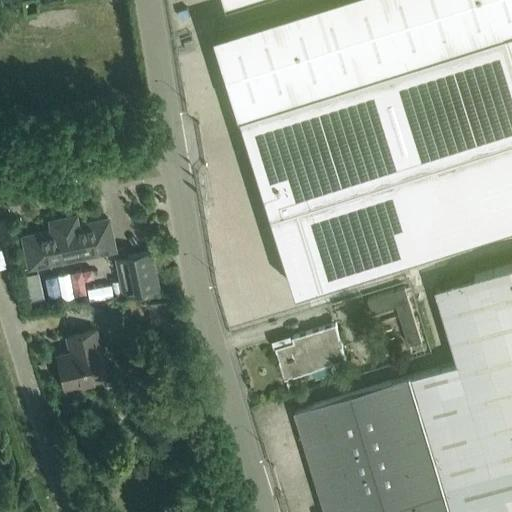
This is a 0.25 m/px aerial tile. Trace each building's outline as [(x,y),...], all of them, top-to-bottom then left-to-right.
[(511,0),(312,0),(215,30),(240,112),(241,111),(296,288),(511,220),(511,0)] [(28,266),(114,248),(108,217),(87,221),(87,222),(79,224),(79,223),(77,223),(75,214),(49,219),(51,229),(22,235),(28,266)] [(118,266),(123,294),(157,287),(149,250),(126,254),(128,264),(118,266)] [(457,357),(408,373),(450,511),(511,511),(511,262),(473,274),(476,283),(438,292),(457,357)] [(396,304),(408,343),(421,339),(405,285),(367,297),(372,311),(396,304)] [(335,321),(293,334),(292,334),(293,339),(275,344),(284,376),(346,358),(335,321)] [(63,385),(107,375),(99,341),(98,342),(95,328),(66,335),(69,350),(55,353),(63,385)] [(450,511),(408,373),(295,409),(325,511),(450,511)]
